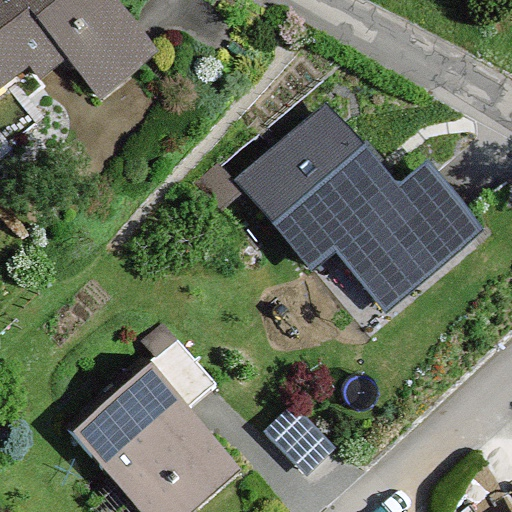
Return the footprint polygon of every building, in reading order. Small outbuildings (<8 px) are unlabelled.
[(114,0),(0,0),(0,97),(60,50),(97,95),(154,49),(114,0)] [(320,106),(237,179),(322,275),(405,202),(320,106)] [(180,338),(154,365),(193,402),(219,376),(180,338)] [(142,365),(73,432),(149,511),(190,511),(239,465),(142,365)] [(511,511),(511,503),(496,511),(511,511)]
